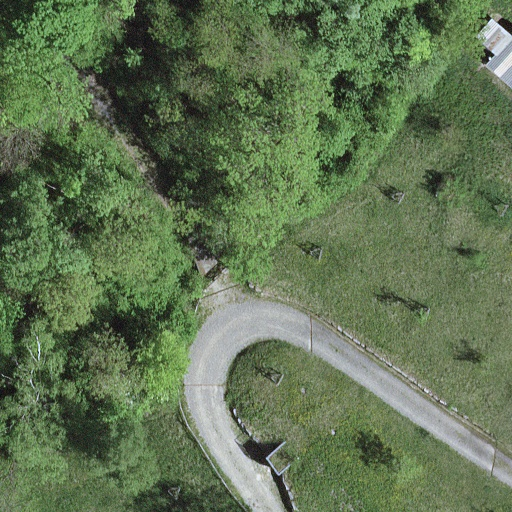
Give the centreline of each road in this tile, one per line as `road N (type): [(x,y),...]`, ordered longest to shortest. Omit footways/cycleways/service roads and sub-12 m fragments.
road 1 (track): [(264,511),(204,405),(208,349),(228,324),(252,317),(294,320),(332,338),(511,472)]
road 2 (track): [(228,324),(194,238),(67,50),(18,0)]
